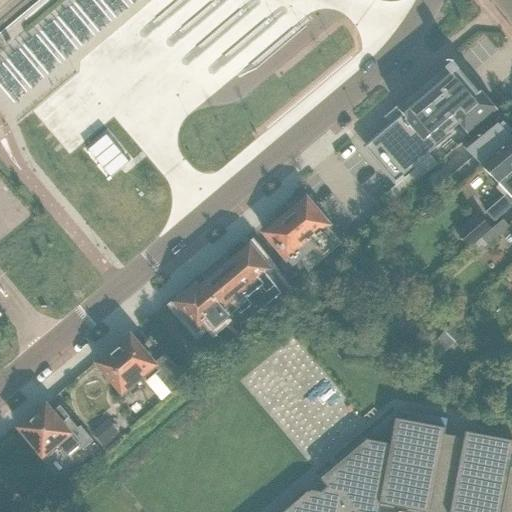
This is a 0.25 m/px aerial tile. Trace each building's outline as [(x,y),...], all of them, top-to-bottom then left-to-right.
[(478,94),(458,70),(459,70),(453,63),(445,69),(445,70),(398,110),(386,119),(392,126),(367,148),(395,181),(450,135),(448,132),(458,124),(469,137),(497,113),(479,93),(478,94)] [(481,166),(511,139),(511,133),(498,119),(463,148),(473,158),(444,182),(453,191),(482,166),(481,166)] [(133,159),(107,129),(91,142),(88,145),(82,149),(108,180),(121,169),(133,159)] [(511,139),(481,166),(482,166),(491,177),(499,184),(511,173),(511,139)] [(511,206),(511,173),(499,184),(509,194),(506,197),(505,196),(486,212),(495,221),(511,206)] [(323,260),(323,261),(344,245),(307,200),(306,201),(288,216),(287,216),(286,216),(314,250),(317,253),(316,253),(323,260)] [(468,247),(490,228),(476,212),(454,232),(468,247)] [(314,250),(286,216),(265,234),(287,261),(287,260),(292,267),(299,262),(307,272),(323,260),(316,253),(317,253),(314,250)] [(510,227),(503,219),(473,244),(479,252),(510,227)] [(289,294),(250,247),(199,290),(196,286),(186,294),(185,292),(175,300),(177,302),(175,304),(188,319),(183,323),(191,333),(196,329),(197,330),(208,321),(215,329),(228,318),(241,334),(289,294)] [(396,310),(387,318),(393,324),(402,317),(396,310)] [(448,349),(466,331),(455,321),(438,339),(448,349)] [(154,364),(130,336),(127,339),(126,339),(118,346),(109,354),(100,361),(97,364),(123,394),(143,377),(148,382),(156,374),(172,393),(188,380),(166,354),(154,364)] [(54,415),(46,406),(19,429),(43,457),(57,445),(67,457),(79,446),(82,450),(93,441),(80,427),(77,429),(69,418),(61,409),(54,415)] [(108,419),(91,432),(101,446),(118,433),(108,419)] [(511,511),(511,442),(469,434),(467,440),(448,437),(449,431),(399,421),(393,450),(371,445),(326,482),(325,481),(324,482),(330,489),(324,494),(314,492),(311,495),(311,494),(288,511),(511,511)] [(34,511),(49,498),(40,486),(24,499),(34,511)]
